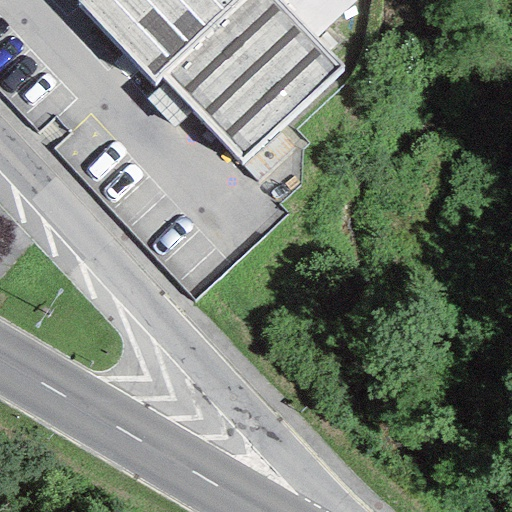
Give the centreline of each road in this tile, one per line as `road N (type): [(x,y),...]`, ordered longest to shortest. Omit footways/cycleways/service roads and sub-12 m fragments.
road 1 (unclassified): [(316,511),(276,444),(0,153)]
road 2 (secondary): [(253,511),(0,360)]
